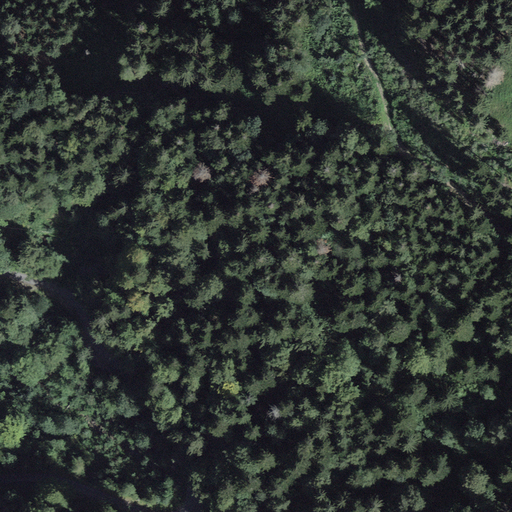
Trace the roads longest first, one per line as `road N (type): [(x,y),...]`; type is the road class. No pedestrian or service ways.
road 1 (unclassified): [(0,275),(67,294),(100,352),(155,392),(189,471),(187,500),(175,511)]
road 2 (unclassified): [(144,511),(72,477),(0,478)]
